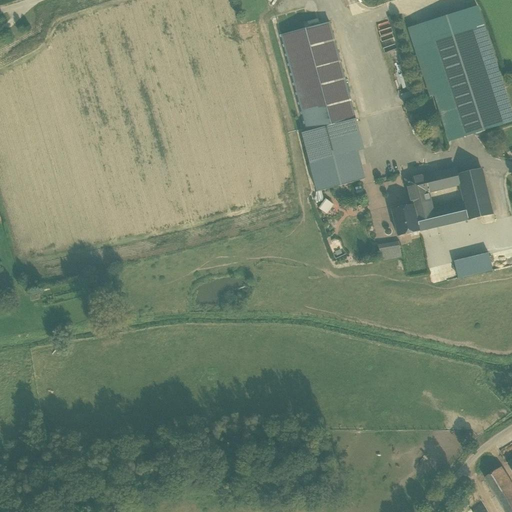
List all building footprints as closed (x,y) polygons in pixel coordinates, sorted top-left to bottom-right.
[(315,6),(276,17),(281,36),(320,25),(315,6)] [(320,25),(281,36),(307,132),(302,134),(310,166),(331,160),(354,154),(360,152),(359,151),(364,150),(329,23),(320,25)] [(511,114),(483,26),(433,42),(464,138),(511,122),(511,114)] [(360,152),(354,154),(357,167),(358,166),(363,165),(360,152)] [(354,154),(331,160),(334,173),(357,167),(354,154)] [(357,167),(334,173),(331,160),(310,166),(318,195),(340,190),(362,184),(358,166),(357,167)] [(455,169),(440,172),(444,190),(458,186),(456,179),(457,179),(455,169)] [(432,174),(425,176),(429,193),(436,191),(432,174)] [(457,179),(456,179),(458,186),(465,213),(467,220),(487,216),(477,174),(457,179)] [(425,176),(406,180),(413,205),(431,200),(429,193),(425,176)] [(319,208),(327,213),(333,204),(326,199),(319,208)] [(431,200),(413,205),(419,232),(467,220),(465,213),(463,214),(463,213),(441,218),(437,199),(431,200)] [(413,205),(391,210),(398,237),(419,232),(413,205)] [(399,242),(378,246),(381,261),(402,257),(399,246),(399,242)] [(454,261),(458,278),(493,271),(489,253),(454,261)] [(511,511),(511,486),(500,467),(484,478),(504,511),(511,511)] [(488,511),(484,503),(466,511),(488,511)]
